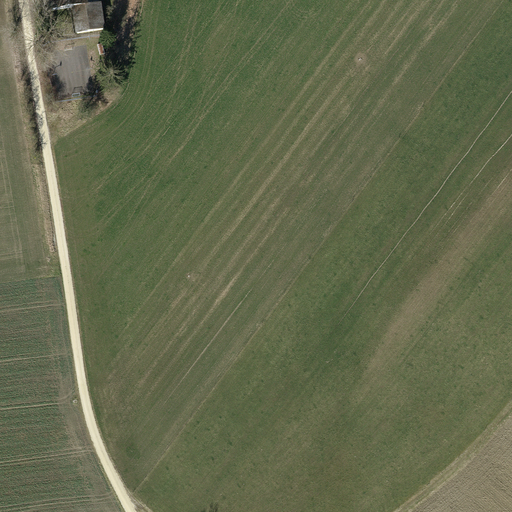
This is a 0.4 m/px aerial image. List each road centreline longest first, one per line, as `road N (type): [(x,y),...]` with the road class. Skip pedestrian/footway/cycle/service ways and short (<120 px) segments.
road 1 (track): [(23,0),(85,392),(133,511)]
road 2 (track): [(398,511),(511,400)]
